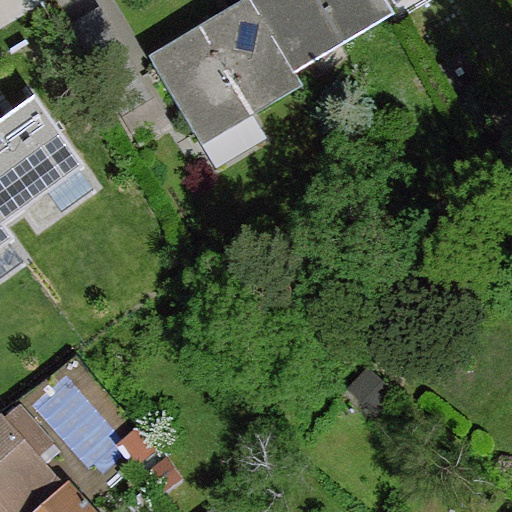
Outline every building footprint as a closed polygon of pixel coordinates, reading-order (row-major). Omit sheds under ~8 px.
[(250,0),(254,6),(288,63),(388,2),(386,0),(250,0)] [(107,77),(132,62),(99,5),(72,20),(107,77)] [(254,6),(155,64),(197,136),(296,77),(288,63),(254,6)] [(152,95),(132,62),(107,77),(126,110),(152,95)] [(59,138),(0,173),(0,224),(9,220),(48,288),(122,245),(59,138)] [(21,423),(7,435),(33,462),(46,451),(21,423)] [(0,426),(0,511),(88,511),(45,464),(39,469),(33,462),(7,435),(0,426)]
